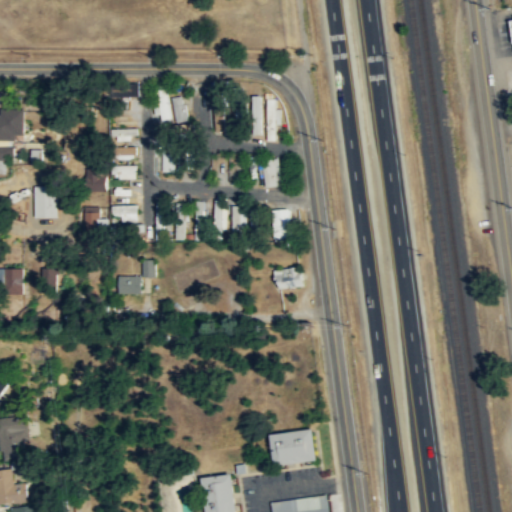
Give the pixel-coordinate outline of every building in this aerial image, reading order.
[(158,91),(162,107),(158,108),(161,120),(173,117),(167,89),(158,91)] [(225,92),(215,93),(217,129),(226,129),(225,92)] [(173,96),(175,121),(187,120),(185,95),(173,96)] [(277,139),(277,124),(282,123),(282,108),(278,108),(277,98),(266,98),(267,139),(277,139)] [(234,129),(246,127),(244,107),(231,109),(234,129)] [(0,172),(5,172),(5,158),(14,158),(13,134),(23,134),(23,110),(0,110),(0,172)] [(128,121),(128,113),(119,112),(119,114),(111,114),(111,121),(128,121)] [(139,134),(139,127),(112,128),(112,140),(132,140),(132,134),(139,134)] [(136,146),(122,145),(122,158),(135,158),(136,146)] [(175,153),(163,153),(163,169),(174,170),(175,153)] [(242,170),(241,154),(229,154),(230,170),(242,170)] [(138,164),(119,164),(119,178),(138,178),(138,164)] [(85,189),(105,190),(106,170),(86,169),(85,189)] [(56,217),(56,186),(34,186),(34,217),(56,217)] [(226,199),(214,199),(214,228),(227,228),(226,199)] [(156,239),(171,239),(170,200),(155,200),(156,239)] [(205,200),(194,200),(195,239),(206,238),(205,200)] [(184,239),(185,204),(175,203),(174,238),(184,239)] [(113,204),(112,220),(137,221),(138,204),(113,204)] [(258,206),(249,207),(250,227),(259,227),(258,206)] [(292,239),(292,208),(278,208),(279,239),(292,239)] [(100,210),(84,210),(84,230),(100,230),(100,210)] [(156,275),(157,257),(143,257),(143,275),(156,275)] [(279,289),(305,285),(302,265),(276,269),(279,289)] [(23,267),(0,267),(0,291),(23,291),(23,267)] [(42,291),(59,292),(59,268),(43,267),(42,291)] [(142,291),(142,274),(120,273),(119,290),(142,291)] [(60,310),(77,310),(77,295),(60,294),(60,310)] [(0,399),(9,380),(0,375),(0,399)] [(0,418),(0,458),(29,458),(28,418),(0,418)] [(314,428),(270,432),(274,464),(318,460),(314,428)] [(0,470),(0,503),(28,502),(26,483),(13,484),(12,469),(0,470)] [(206,511),(237,511),(234,473),(203,476),(206,511)] [(271,511),(329,511),(328,495),(271,501),(271,511)]
